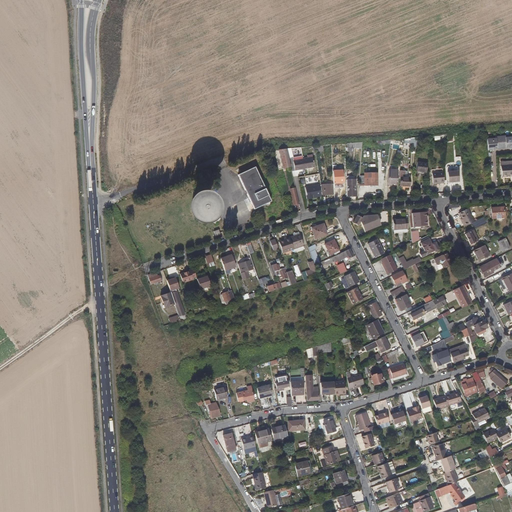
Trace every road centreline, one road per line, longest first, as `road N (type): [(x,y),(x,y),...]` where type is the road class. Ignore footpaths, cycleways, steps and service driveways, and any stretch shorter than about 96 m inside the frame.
road 1 (secondary): [(93,199),(114,511)]
road 2 (secondary): [(80,0),(93,199)]
road 3 (secondary): [(93,199),(96,0)]
road 4 (residential): [(340,208),(151,267)]
road 5 (residential): [(340,208),(423,383)]
road 6 (residential): [(506,344),(435,200)]
road 7 (residential): [(207,433),(213,425),(286,411),(343,410)]
road 8 (track): [(99,297),(0,369)]
